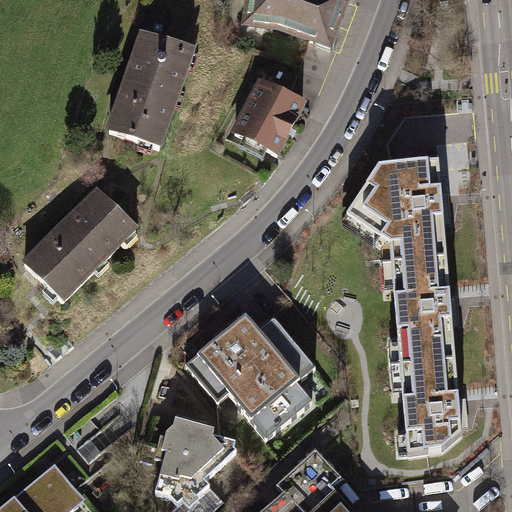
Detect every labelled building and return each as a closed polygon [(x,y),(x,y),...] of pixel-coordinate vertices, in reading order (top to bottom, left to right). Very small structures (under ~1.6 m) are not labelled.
[(276,29),(327,50),(329,51),(347,3),(340,0),(246,0),(243,25),(276,29)] [(108,134),(159,151),(192,54),(142,36),(125,85),(108,134)] [(302,110),(254,85),(225,140),(273,165),(290,133),(302,110)] [(390,247),(392,266),(447,261),(439,166),(379,171),(347,219),(390,247)] [(61,230),(24,268),(60,303),(133,230),(97,194),(61,230)] [(392,266),(400,369),(455,364),(447,261),(392,266)] [(313,372),(270,321),(256,332),(245,318),(182,370),(214,408),(224,399),(262,444),(310,405),(294,387),(313,372)] [(400,369),(408,459),(444,454),(462,439),(455,364),(400,369)] [(226,444),(219,435),(173,423),(170,432),(163,438),(160,455),(164,455),(153,497),(169,501),(175,509),(192,494),(197,501),(209,490),(204,483),(236,455),(234,453),(235,446),(226,444)] [(348,511),(330,492),(340,479),(315,453),(277,488),(283,495),(264,511),(348,511)] [(70,511),(63,502),(74,493),(53,467),(0,510),(0,511),(70,511)]
